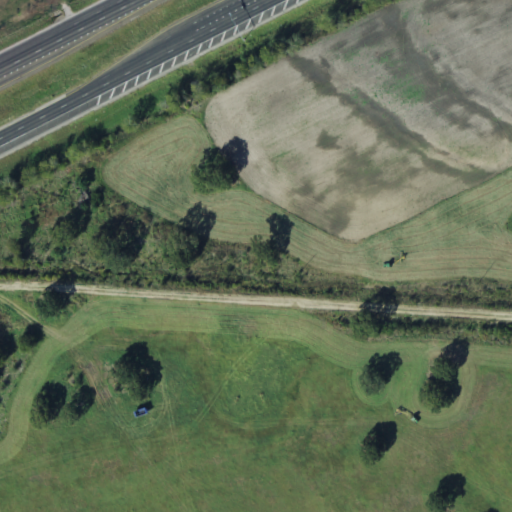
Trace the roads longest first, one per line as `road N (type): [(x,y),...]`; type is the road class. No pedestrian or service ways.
road 1 (trunk): [(0,136),(266,0)]
road 2 (trunk): [(131,0),(0,65)]
